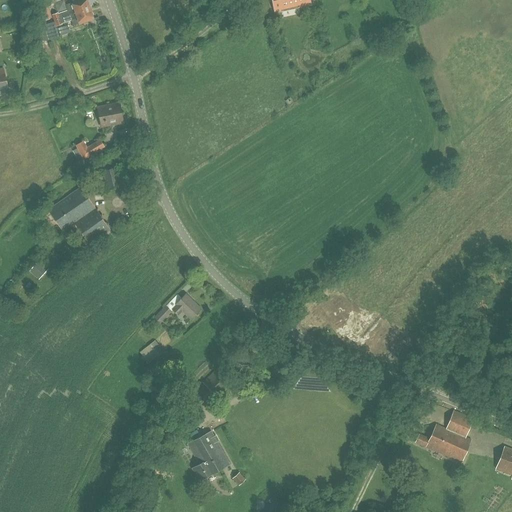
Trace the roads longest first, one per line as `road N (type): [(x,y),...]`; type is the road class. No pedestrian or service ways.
road 1 (unclassified): [(511,426),(311,343),(213,274),(164,198),(108,0)]
road 2 (track): [(0,113),(150,69),(251,1)]
road 3 (track): [(121,511),(187,385),(272,321)]
